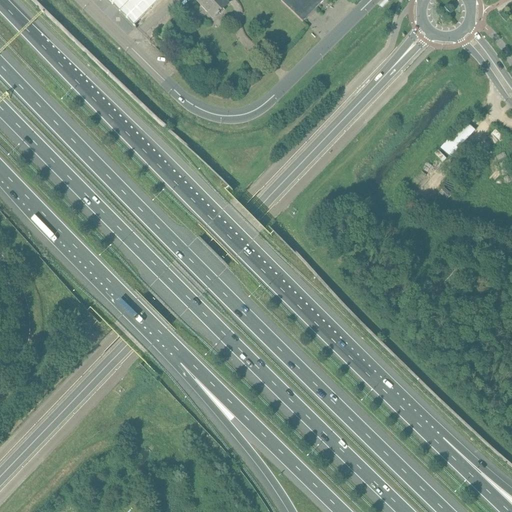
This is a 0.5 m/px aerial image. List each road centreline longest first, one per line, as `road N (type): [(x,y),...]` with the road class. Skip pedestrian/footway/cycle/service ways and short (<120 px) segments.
road 1 (motorway): [(447,511),(0,64)]
road 2 (motorway): [(0,106),(405,511)]
road 3 (motorway): [(399,400),(0,0)]
road 4 (tertiary): [(0,478),(372,89)]
road 5 (unclassified): [(372,0),(258,109),(231,117),(184,106),(78,0)]
road 6 (motorway): [(0,169),(181,356)]
road 7 (motorway): [(181,356),(342,511)]
road 8 (motorway): [(181,356),(290,511)]
road 9 (motorway): [(511,510),(399,400)]
road 10 (motorway): [(511,492),(399,400)]
road 11 (unclassified): [(0,380),(24,330),(0,259)]
